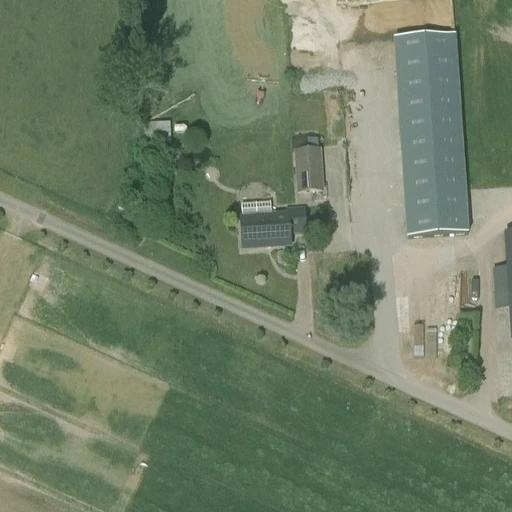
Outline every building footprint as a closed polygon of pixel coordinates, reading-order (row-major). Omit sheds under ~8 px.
[(455,38),(395,41),(407,240),(468,237),(455,38)] [(145,126),(146,148),(165,147),(165,137),(166,137),(166,133),(165,133),(165,125),(145,126)] [(297,152),(299,196),(322,195),(320,151),(297,152)] [(242,218),(241,218),(243,251),(290,248),(290,236),(305,235),(304,209),(287,210),(287,215),(271,216),(271,204),(241,206),(242,218)] [(507,290),(493,291),(494,312),(509,312),(511,341),(511,234),(503,235),(507,290)]
